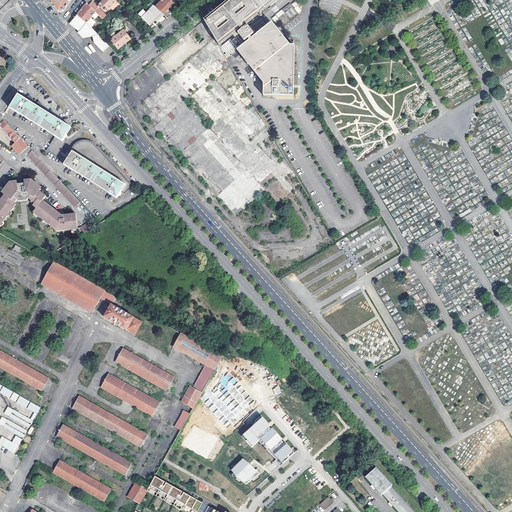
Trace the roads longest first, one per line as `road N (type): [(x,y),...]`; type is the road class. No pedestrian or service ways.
road 1 (secondary): [(471,511),(137,140),(101,87)]
road 2 (secondary): [(105,130),(447,511)]
road 3 (track): [(114,511),(187,372)]
road 4 (tertiary): [(209,0),(101,87)]
road 5 (residential): [(224,361),(308,456)]
